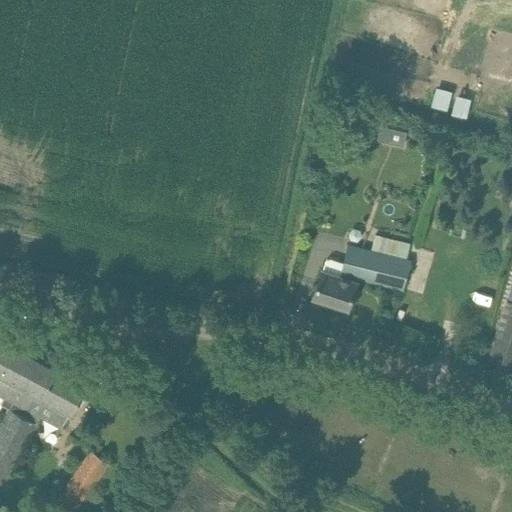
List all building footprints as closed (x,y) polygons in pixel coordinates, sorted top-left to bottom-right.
[(449,107),(453,89),(439,86),(435,104),(449,107)] [(379,122),(376,137),(384,138),(387,123),(379,122)] [(387,236),(383,253),(349,244),(344,262),(329,257),(324,270),(322,269),(313,296),(348,308),(358,278),(402,292),(412,260),(407,259),(411,243),(387,236)] [(511,286),(508,300),(495,343),(489,362),(511,369),(511,286)] [(0,421),(0,452),(38,381),(43,384),(56,361),(1,332),(0,334),(0,392),(13,399),(10,406),(9,405),(0,421)] [(90,380),(56,361),(43,384),(38,381),(0,452),(0,492),(42,414),(62,425),(69,414),(71,415),(90,380)] [(54,504),(65,511),(72,511),(109,462),(93,450),(54,504)]
